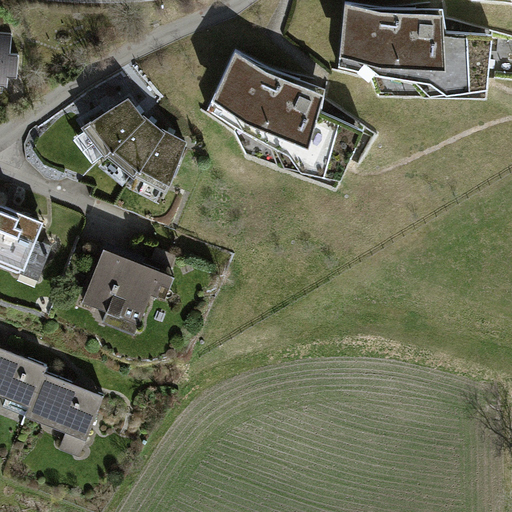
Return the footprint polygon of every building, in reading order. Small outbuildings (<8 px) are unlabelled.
[(379,9),(344,3),(339,71),(372,79),(379,96),(484,97),(486,78),(511,79),(511,36),(444,19),(440,10),(379,9)] [(14,33),(0,31),(0,85),(8,86),(9,75),(18,76),(20,54),(12,53),(14,33)] [(327,83),(264,72),(234,52),(209,109),(235,130),(246,153),(335,187),(350,158),(359,162),(375,134),(322,98),(327,83)] [(147,117),(130,97),(84,127),(108,153),(136,176),(168,192),(188,140),(166,130),(147,117)] [(44,220),(0,202),(0,265),(39,281),(53,247),(36,240),(44,220)] [(180,252),(158,244),(150,265),(171,274),(180,252)] [(150,265),(105,248),(84,301),(108,310),(104,323),(135,335),(152,292),(158,295),(162,285),(171,288),(176,276),(171,274),(150,265)] [(48,367),(0,347),(0,393),(30,405),(26,416),(68,431),(60,450),(80,457),(104,397),(45,374),(48,367)]
